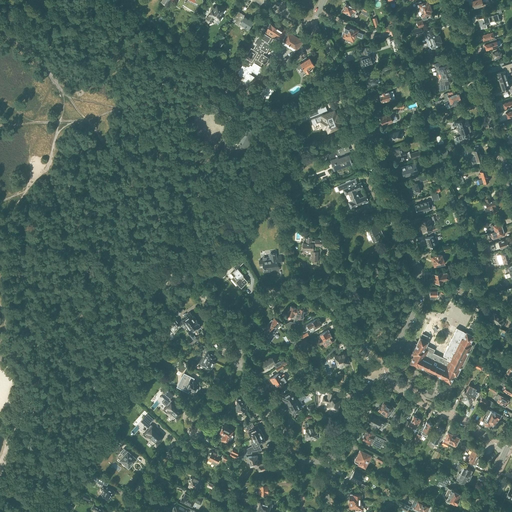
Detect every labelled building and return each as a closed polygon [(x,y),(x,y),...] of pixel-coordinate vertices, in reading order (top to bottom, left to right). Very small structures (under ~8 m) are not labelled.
[(179,0),(176,5),(181,8),(183,4),(195,11),(198,6),(197,6),(198,4),(199,4),(200,4),(201,4),(202,3),(202,2),(203,2),(203,1),(203,0),(202,0),(179,0)] [(422,3),(421,1),(415,3),(418,11),(431,7),(429,4),(428,4),(427,1),(422,3)] [(350,15),(351,15),(353,16),(356,12),(357,12),(359,9),(346,2),(345,3),(344,5),(344,6),(342,11),(347,14),(348,15),(349,16),(350,15)] [(214,8),(208,17),(206,19),(209,24),(213,22),(213,21),(215,18),(219,21),(222,15),(221,14),(225,8),(222,5),(221,7),(217,5),(215,8),(214,8)] [(420,14),(422,19),(423,19),(423,20),(427,19),(426,15),(431,14),(430,11),(432,10),(431,7),(418,11),(419,15),(420,14)] [(487,27),(491,26),(490,22),(500,20),(498,14),(502,13),(501,8),(489,11),(490,14),(496,13),(496,14),(479,19),(481,28),(487,27)] [(233,21),(239,25),(240,24),(248,29),(253,22),(244,17),(245,15),(241,13),(237,20),(235,18),(233,21)] [(243,80),(245,82),(245,83),(245,84),(247,85),(248,85),(248,84),(250,85),(252,83),(253,83),(255,80),(254,80),(255,77),(250,74),(250,73),(251,74),(252,72),(251,72),(252,71),(257,74),(258,72),(259,73),(260,73),(262,71),(262,70),(260,69),(262,67),(261,66),(263,63),(265,64),(269,58),(263,54),(265,52),(266,52),(271,45),(270,44),(274,38),(274,39),(274,40),(279,43),(281,42),(283,44),(294,51),(296,50),(297,51),(303,41),(288,32),(288,33),(286,32),(287,31),(278,26),(276,27),(270,23),(266,30),(263,28),(261,31),(262,32),(258,37),(254,43),(256,44),(253,49),(251,48),(245,58),(247,59),(246,61),(245,61),(238,73),(240,74),(239,75),(239,76),(241,77),(242,77),(243,76),(245,77),(243,80)] [(344,31),(341,36),(344,37),(345,39),(347,39),(349,39),(353,40),(355,35),(360,37),(361,33),(357,31),(357,30),(353,28),(351,27),(347,26),(347,27),(345,27),(343,31),(344,31)] [(390,26),(380,29),(381,35),(391,31),(390,26)] [(427,43),(428,42),(440,38),(439,34),(438,35),(438,32),(434,33),(433,28),(429,29),(427,29),(428,30),(423,31),(425,37),(426,37),(426,38),(426,39),(427,43)] [(496,39),(493,31),(482,35),(484,40),(489,39),(490,41),(493,40),(496,39)] [(428,47),(430,46),(431,48),(432,52),(436,51),(435,47),(441,45),(441,42),(442,42),(440,38),(428,42),(427,43),(428,47)] [(496,39),(493,40),(490,41),(490,42),(485,44),(487,50),(499,46),(496,39)] [(374,61),(371,50),(373,49),(372,45),(362,49),(363,53),(364,57),(359,58),(360,60),(359,60),(360,65),(361,65),(362,66),(372,63),(372,62),(374,61)] [(501,50),(493,53),(495,59),(503,56),(501,50)] [(303,67),(305,71),(307,73),(310,71),(311,70),(310,70),(312,69),(311,68),(312,68),(314,67),(315,66),(309,57),(307,59),(306,57),(302,60),(302,61),(300,63),(297,64),(296,65),(299,70),(303,67)] [(434,65),(436,68),(436,71),(438,70),(439,73),(440,73),(440,74),(451,71),(448,64),(444,65),(441,60),(434,65)] [(288,68),(285,73),(287,74),(289,71),(290,71),(294,65),(291,63),(288,68)] [(497,76),(498,77),(499,77),(500,81),(508,78),(506,73),(511,71),(510,68),(511,66),(511,63),(502,66),(504,70),(504,71),(498,73),(498,74),(497,76)] [(440,74),(441,77),(439,80),(440,85),(439,85),(439,91),(448,88),(448,85),(449,85),(448,78),(453,77),(451,71),(440,74)] [(376,74),(376,75),(365,78),(367,86),(379,82),(377,78),(379,77),(378,74),(376,74)] [(503,89),(509,87),(511,92),(511,91),(511,83),(510,84),(508,78),(500,81),(503,89)] [(265,89),(261,86),(257,93),(267,99),(274,89),(268,85),(265,89)] [(439,103),(446,100),(461,96),(459,93),(458,92),(457,92),(456,90),(443,94),(445,99),(433,102),(435,108),(438,107),(437,103),(439,102),(439,103)] [(392,100),(391,99),(395,98),(393,91),(389,92),(389,91),(386,92),(385,91),(371,95),(372,99),(380,97),(381,103),(392,100)] [(461,100),(460,99),(461,99),(461,96),(446,100),(450,107),(451,106),(461,103),(460,100),(461,100)] [(334,110),(315,118),(317,123),(321,121),(323,128),(326,127),(328,132),(341,127),(339,123),(339,122),(340,121),(337,114),(336,115),(334,110)] [(382,116),(380,117),(383,125),(384,126),(385,126),(387,125),(387,124),(393,122),(394,122),(397,121),(397,120),(396,117),(396,116),(395,111),(386,115),(386,114),(382,116)] [(455,125),(456,128),(451,130),(470,124),(469,122),(467,116),(461,118),(462,119),(454,122),(455,125)] [(461,135),(455,137),(456,141),(467,138),(467,136),(472,135),(471,132),(472,131),(470,124),(451,130),(452,133),(459,131),(460,135),(461,135)] [(240,145),(247,149),(256,132),(245,126),(237,141),(240,144),(240,145)] [(390,140),(391,140),(391,141),(402,137),(401,134),(403,133),(401,129),(389,133),(390,137),(389,137),(389,138),(390,140)] [(466,147),(462,148),(464,153),(467,152),(469,157),(473,156),(473,157),(469,159),(471,164),(473,163),(476,162),(482,160),(479,149),(475,150),(474,146),(466,149),(466,147)] [(338,155),(330,158),(331,159),(332,164),(334,170),(352,164),(350,159),(349,159),(347,155),(345,155),(344,153),(345,153),(342,147),(336,150),(338,155)] [(395,154),(396,154),(398,160),(410,156),(409,153),(409,151),(406,152),(407,153),(406,154),(405,150),(404,150),(403,147),(395,150),(395,152),(395,154)] [(441,159),(449,156),(447,149),(438,152),(441,159)] [(417,162),(415,163),(401,167),(404,177),(420,172),(417,162)] [(478,175),(480,179),(478,179),(479,184),(489,181),(485,170),(480,171),(480,175),(478,175)] [(410,180),(411,184),(408,185),(411,194),(421,191),(418,182),(427,180),(426,179),(428,178),(427,174),(425,175),(425,174),(415,177),(416,178),(410,180)] [(346,182),(337,186),(339,191),(343,189),(345,195),(348,194),(351,201),(348,202),(350,208),(369,201),(366,195),(360,198),(357,190),(363,187),(361,182),(357,183),(355,178),(351,180),(350,180),(346,181),(346,182)] [(485,202),(487,208),(485,208),(487,214),(491,213),(491,212),(497,211),(496,209),(497,209),(496,204),(495,204),(494,200),(491,201),(490,198),(485,199),(485,202)] [(428,201),(415,206),(417,211),(417,212),(417,213),(422,212),(422,214),(427,213),(426,210),(430,209),(429,205),(432,204),(431,201),(428,202),(428,201)] [(425,220),(420,222),(422,228),(421,229),(422,231),(423,231),(423,232),(433,229),(434,232),(435,231),(440,230),(438,223),(437,223),(436,223),(433,215),(424,217),(425,220)] [(325,231),(333,227),(331,221),(323,225),(325,231)] [(370,234),(373,241),(375,241),(375,242),(379,240),(378,239),(380,238),(383,236),(382,232),(381,233),(378,226),(377,226),(376,222),(366,226),(367,227),(366,227),(369,235),(370,234)] [(501,225),(501,222),(491,225),(491,227),(489,228),(490,233),(503,228),(502,225),(501,225)] [(491,237),(493,236),(493,238),(505,234),(504,232),(504,231),(503,228),(490,233),(491,237)] [(435,231),(434,232),(429,233),(430,236),(425,238),(428,246),(436,244),(435,240),(437,240),(435,234),(436,234),(435,231)] [(312,251),(312,261),(317,261),(318,251),(316,251),(316,248),(315,248),(315,245),(322,245),(323,239),(321,239),(320,239),(315,239),(315,240),(312,240),(312,236),(306,236),(306,237),(306,239),(306,243),(303,243),(302,249),(312,250),(312,251)] [(490,244),(491,247),(496,245),(497,249),(508,245),(506,239),(490,244)] [(501,254),(497,256),(499,264),(511,260),(511,257),(510,252),(501,254)] [(263,265),(264,271),(270,270),(270,269),(278,267),(277,263),(282,263),(281,255),(276,256),(276,253),(269,254),(270,258),(259,260),(260,265),(263,265)] [(431,257),(431,261),(433,260),(434,266),(445,264),(444,258),(443,258),(442,254),(441,254),(434,255),(434,256),(431,257)] [(234,270),(231,273),(234,276),(234,277),(232,279),(237,285),(238,284),(241,287),(244,284),(247,281),(245,278),(242,275),(243,274),(240,271),(238,268),(242,264),(237,258),(233,261),(236,264),(233,266),(236,269),(234,270)] [(487,269),(485,264),(478,266),(481,275),(487,273),(485,269),(487,269)] [(432,275),(433,280),(433,283),(443,281),(445,281),(445,279),(449,278),(448,271),(441,273),(432,275)] [(447,296),(448,297),(447,299),(448,299),(450,296),(448,294),(441,290),(442,289),(437,286),(436,288),(441,291),(440,293),(447,297),(447,296)] [(430,295),(430,296),(430,299),(435,299),(435,296),(438,296),(438,294),(440,294),(440,291),(430,291),(430,293),(430,295)] [(482,306),(473,301),(469,307),(477,312),(478,311),(479,311),(482,306)] [(292,316),(291,317),(295,318),(297,307),(295,307),(291,305),(290,307),(288,306),(287,310),(288,311),(287,315),(292,316)] [(177,307),(174,313),(179,315),(182,310),(177,307)] [(294,320),(293,322),(292,330),(303,323),(297,321),(298,318),(298,317),(303,318),(304,314),(305,315),(306,311),(304,310),(304,309),(299,308),(297,307),(295,318),(294,320)] [(490,313),(487,317),(490,318),(489,319),(501,326),(504,321),(503,320),(504,318),(494,312),(492,314),(490,313)] [(170,324),(173,327),(175,326),(177,329),(181,326),(184,329),(187,327),(197,320),(194,316),(193,316),(190,313),(187,315),(187,316),(181,320),(182,320),(180,322),(177,318),(172,322),(170,324)] [(272,319),(271,318),(269,321),(277,328),(279,325),(280,325),(282,323),(274,317),(272,319)] [(310,322),(307,324),(311,331),(322,324),(322,323),(321,321),(320,321),(320,320),(319,319),(318,320),(317,318),(310,322)] [(187,327),(189,330),(187,332),(195,343),(198,341),(202,338),(199,335),(196,337),(192,332),(197,328),(198,329),(201,327),(200,326),(198,324),(199,323),(197,320),(187,327)] [(274,337),(272,335),(273,333),(274,334),(276,331),(275,330),(277,328),(269,321),(267,324),(268,325),(266,327),(268,329),(266,331),(265,331),(263,334),(271,340),(272,340),(274,337)] [(487,322),(481,334),(484,336),(482,340),(484,341),(486,337),(493,324),(487,322)] [(410,363),(418,367),(418,366),(428,371),(433,373),(442,378),(442,379),(450,383),(454,375),(456,376),(472,344),(470,343),(474,336),(466,332),(466,333),(463,332),(464,331),(457,328),(443,355),(444,356),(443,357),(433,352),(435,349),(427,345),(426,345),(428,341),(429,337),(422,333),(420,337),(412,354),(413,355),(412,358),(411,360),(410,363)] [(334,341),(332,336),(332,335),(331,333),(330,333),(328,330),(320,335),(321,338),(320,339),(324,346),(334,341)] [(307,333),(296,339),(297,342),(309,336),(307,333)] [(202,345),(200,346),(204,351),(202,355),(215,362),(217,358),(216,358),(218,354),(214,352),(214,353),(208,350),(208,349),(206,346),(207,345),(205,343),(202,345)] [(337,349),(335,346),(328,354),(331,356),(337,349)] [(349,362),(345,352),(334,356),(337,366),(349,362)] [(200,364),(206,367),(206,368),(210,370),(212,366),(213,366),(215,363),(215,362),(202,355),(200,359),(199,362),(201,363),(200,364)] [(260,363),(262,367),(263,366),(265,369),(267,368),(268,369),(271,367),(271,366),(274,364),(276,368),(285,362),(283,359),(276,363),(272,356),(269,358),(269,357),(260,363)] [(274,383),(276,386),(278,385),(280,387),(284,385),(282,383),(283,382),(283,383),(287,381),(286,380),(288,379),(284,374),(281,376),(279,373),(284,370),(283,368),(284,367),(283,366),(289,363),(287,361),(285,362),(276,368),(275,368),(277,371),(278,373),(270,379),(273,384),(274,383)] [(188,366),(183,362),(178,368),(182,372),(186,368),(188,366)] [(503,386),(504,387),(503,390),(511,395),(511,393),(511,386),(505,382),(506,380),(500,376),(498,379),(505,383),(503,386)] [(186,387),(185,387),(190,390),(190,389),(196,392),(197,388),(199,388),(200,387),(199,385),(197,384),(197,383),(192,381),(190,379),(189,380),(188,383),(186,386),(186,387)] [(462,394),(460,399),(466,402),(473,387),(473,386),(470,385),(467,391),(464,390),(462,394)] [(473,386),(473,387),(466,402),(470,404),(471,403),(472,403),(474,400),(475,398),(475,396),(476,396),(478,394),(478,392),(475,390),(476,388),(473,386)] [(163,393),(161,395),(165,399),(162,402),(167,406),(163,410),(174,419),(174,418),(176,420),(180,415),(179,415),(183,411),(176,405),(177,405),(170,399),(174,394),(167,388),(163,393)] [(289,392),(281,396),(286,403),(287,404),(296,399),(293,394),(294,394),(296,393),(294,389),(292,391),(291,390),(288,392),(289,392)] [(323,397),(322,401),(328,403),(327,406),(333,407),(333,408),(332,410),(336,411),(337,408),(340,397),(334,396),(335,392),(329,391),(327,398),(323,397)] [(496,396),(498,398),(497,400),(505,405),(506,405),(508,403),(507,402),(509,400),(508,400),(509,399),(506,397),(506,398),(498,393),(496,396)] [(296,399),(287,404),(290,409),(290,410),(290,411),(290,412),(291,413),(292,413),(293,414),(297,412),(297,411),(301,409),(299,405),(302,403),(301,400),(306,397),(305,394),(296,399)] [(482,397),(480,402),(488,406),(489,406),(491,402),(482,397)] [(237,410),(243,411),(243,414),(246,415),(247,407),(245,407),(246,404),(245,404),(245,400),(242,400),(242,398),(238,398),(238,400),(237,400),(237,406),(236,406),(235,407),(235,409),(235,410),(237,410)] [(392,405),(391,407),(384,401),(380,406),(379,406),(378,408),(378,409),(377,410),(386,416),(389,418),(391,414),(392,414),(393,412),(392,411),(395,408),(392,405)] [(492,416),(493,416),(493,417),(499,420),(502,415),(499,414),(500,413),(495,411),(495,412),(489,409),(490,406),(491,407),(494,403),(491,402),(489,406),(488,406),(487,408),(486,408),(484,412),(488,414),(491,415),(491,416),(492,416)] [(406,419),(408,415),(404,413),(402,417),(400,416),(397,422),(403,425),(406,420),(406,419)] [(484,422),(489,424),(488,425),(492,428),(493,426),(496,425),(496,426),(499,420),(493,417),(493,416),(492,416),(491,416),(491,415),(488,414),(488,415),(484,413),(480,420),(484,422)] [(370,418),(368,422),(371,424),(370,427),(376,430),(377,428),(378,427),(377,427),(378,427),(381,428),(382,425),(380,424),(380,423),(383,424),(384,421),(382,419),(372,415),(371,415),(370,417),(370,418)] [(411,429),(414,431),(413,433),(415,435),(418,430),(417,430),(417,428),(416,428),(420,419),(417,417),(417,416),(416,415),(415,416),(414,415),(409,424),(413,426),(411,429)] [(417,433),(414,440),(417,442),(421,435),(420,434),(421,433),(422,434),(426,436),(427,435),(433,424),(427,421),(425,424),(424,424),(421,429),(420,428),(417,433)] [(244,427),(247,432),(248,431),(252,438),(262,433),(260,429),(259,429),(257,425),(253,427),(251,422),(244,427)] [(305,434),(305,438),(306,439),(308,439),(309,438),(313,438),(313,439),(316,439),(316,438),(317,438),(317,437),(320,436),(320,428),(317,428),(312,428),(312,427),(309,427),(308,422),(305,423),(306,429),(305,429),(306,434),(305,434)] [(219,434),(222,436),(221,439),(228,442),(228,441),(230,441),(230,440),(231,440),(233,435),(231,434),(233,430),(228,427),(229,426),(225,424),(224,426),(223,425),(219,433),(219,434)] [(444,429),(438,426),(431,440),(438,444),(442,438),(440,437),(444,429)] [(369,444),(370,444),(371,443),(380,448),(382,443),(381,443),(383,439),(372,434),(373,433),(366,430),(364,434),(363,435),(362,436),(362,438),(366,441),(366,442),(367,443),(369,444)] [(149,432),(141,442),(155,454),(164,444),(149,432)] [(448,432),(444,440),(443,442),(448,445),(454,435),(448,432)] [(253,446),(249,448),(247,449),(247,454),(252,453),(252,452),(261,450),(259,447),(260,446),(259,443),(262,442),(262,443),(265,441),(263,437),(264,437),(262,433),(252,438),(254,442),(251,443),(253,446)] [(459,438),(454,435),(448,445),(454,448),(459,438)] [(118,437),(115,442),(121,447),(125,443),(118,437)] [(409,437),(405,445),(410,447),(414,440),(409,437)] [(462,442),(459,448),(469,453),(473,446),(463,441),(462,442)] [(473,446),(469,453),(479,458),(480,458),(483,451),(473,446)] [(465,453),(468,455),(465,462),(470,464),(471,462),(474,463),(476,464),(476,463),(477,464),(480,458),(479,458),(469,453),(459,448),(457,447),(463,450),(462,452),(465,453)] [(122,464),(124,466),(126,465),(128,467),(136,458),(125,449),(121,453),(124,455),(120,459),(123,461),(122,464)] [(230,455),(235,458),(238,451),(233,449),(230,455)] [(355,459),(354,461),(355,462),(365,467),(372,455),(360,449),(358,454),(355,454),(354,457),(355,459)] [(209,454),(210,455),(208,459),(216,463),(220,454),(212,450),(211,452),(210,451),(209,452),(209,453),(209,454)] [(439,452),(436,451),(435,450),(431,458),(438,461),(442,453),(439,452)] [(249,457),(247,458),(247,462),(249,462),(250,467),(252,466),(257,465),(258,465),(259,465),(260,465),(260,464),(259,459),(258,459),(257,455),(249,457)] [(388,460),(387,459),(378,455),(376,460),(386,465),(388,460)] [(387,459),(388,460),(396,464),(398,460),(389,456),(387,459)] [(455,470),(460,472),(470,477),(472,474),(471,473),(472,470),(463,465),(464,465),(459,462),(455,470)] [(352,472),(353,473),(350,478),(360,483),(362,479),(364,479),(366,475),(364,475),(365,474),(355,469),(354,470),(353,470),(352,472)] [(456,479),(464,483),(463,483),(465,484),(467,480),(468,481),(470,477),(460,472),(456,479)] [(102,492),(103,493),(102,495),(109,499),(112,494),(113,495),(116,491),(107,486),(108,483),(95,476),(93,479),(98,482),(97,483),(102,485),(101,489),(103,490),(102,492)] [(456,502),(457,502),(459,502),(460,500),(459,499),(458,498),(461,494),(458,492),(453,489),(453,490),(446,486),(449,479),(442,476),(437,485),(447,490),(444,496),(446,498),(445,500),(446,501),(449,503),(451,502),(451,501),(454,502),(456,503),(456,502)] [(188,486),(192,488),(193,487),(197,489),(199,485),(201,481),(193,477),(192,478),(190,477),(188,481),(190,482),(188,486)] [(268,494),(268,491),(269,491),(269,487),(268,487),(267,484),(257,484),(257,487),(255,487),(255,490),(258,490),(258,494),(268,494)] [(91,497),(79,491),(77,495),(89,501),(91,497)] [(183,496),(182,496),(180,500),(192,506),(194,502),(200,505),(204,498),(196,494),(194,497),(185,492),(183,496)] [(262,511),(263,511),(264,511),(267,511),(268,511),(270,508),(272,509),(273,504),(270,504),(271,504),(259,500),(259,501),(257,500),(254,499),(254,501),(252,501),(251,506),(257,508),(256,510),(262,511)] [(360,500),(349,500),(349,505),(350,505),(350,507),(355,507),(355,510),(363,510),(363,508),(363,503),(361,503),(361,500),(360,500)] [(415,500),(412,506),(423,511),(425,511),(429,506),(417,500),(417,501),(415,500)] [(397,506),(408,511),(410,506),(400,501),(397,506)] [(107,511),(107,510),(102,508),(94,503),(91,509),(96,511),(95,511),(107,511)]
